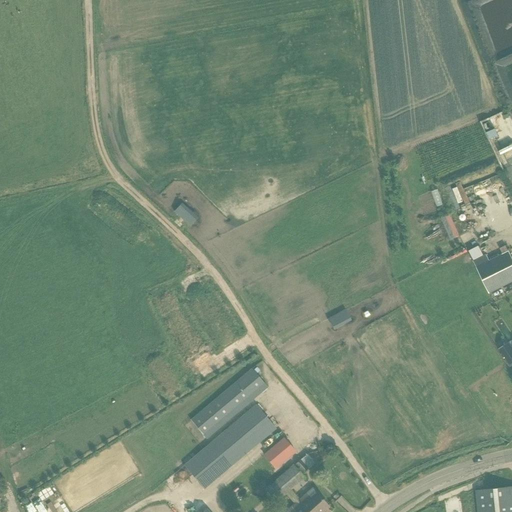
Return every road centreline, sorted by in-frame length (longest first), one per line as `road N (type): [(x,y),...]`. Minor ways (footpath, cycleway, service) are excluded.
road 1 (track): [(91,0),(99,147),(110,172),(210,266),(278,372),(386,507)]
road 2 (secondary): [(380,511),(428,482),(511,455)]
road 3 (track): [(0,205),(117,178)]
